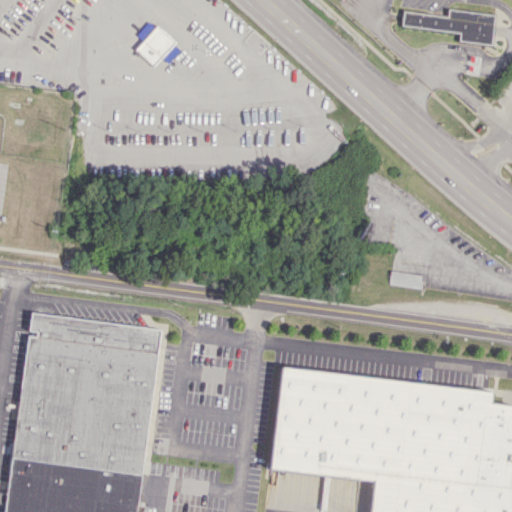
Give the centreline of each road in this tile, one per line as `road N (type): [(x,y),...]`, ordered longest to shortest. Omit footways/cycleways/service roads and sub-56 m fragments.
road 1 (residential): [(511,333),(0,268)]
road 2 (primary): [(428,151),(261,0)]
